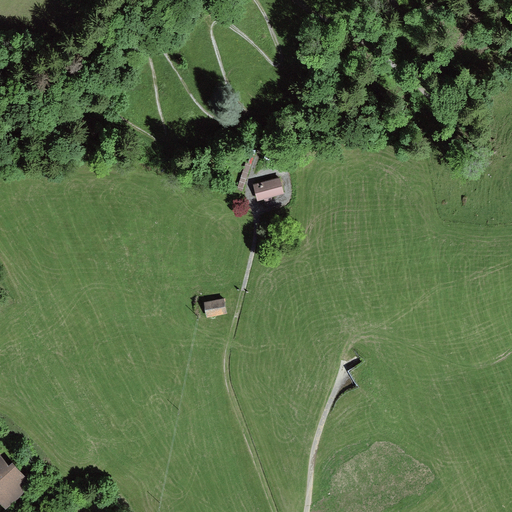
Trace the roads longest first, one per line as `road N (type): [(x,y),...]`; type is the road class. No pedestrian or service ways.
road 1 (track): [(275,511),(226,370),(244,287)]
road 2 (track): [(306,511),(320,403),(346,362)]
